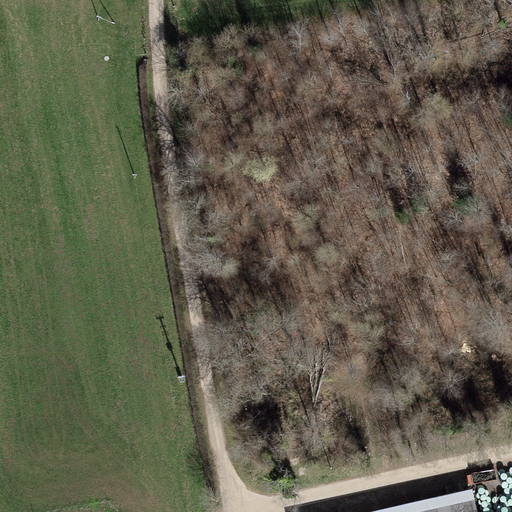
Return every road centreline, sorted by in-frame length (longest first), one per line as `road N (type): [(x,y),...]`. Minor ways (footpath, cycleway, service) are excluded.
road 1 (residential): [(232,511),(161,97),(156,0)]
road 2 (track): [(266,511),(511,455)]
